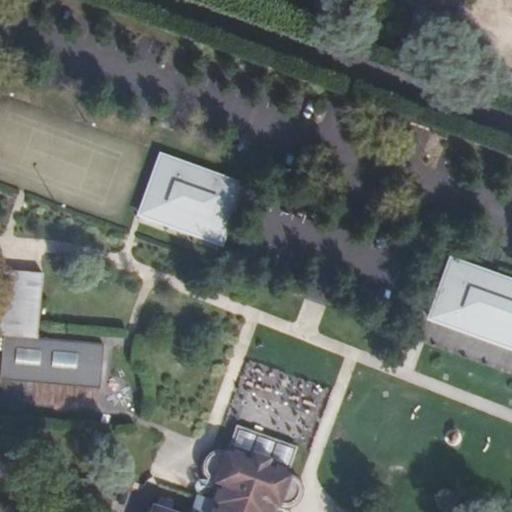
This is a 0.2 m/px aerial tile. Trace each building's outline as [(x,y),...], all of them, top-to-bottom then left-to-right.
[(403,0),(424,14),(432,0),(403,0)] [(243,182),(159,153),(138,215),(221,243),(243,182)] [(511,279),(447,256),(424,319),(511,350),(511,279)] [(1,389),(100,397),(104,352),(38,347),(42,283),(0,279),(0,344),(4,345),(1,389)] [(275,511),(276,511),(278,511),(279,510),(285,511),(291,511),(295,510),(299,506),(302,502),(303,497),(303,492),(301,487),(298,483),(289,480),(298,454),(238,434),(229,460),(222,458),(218,458),(213,459),(209,463),(206,467),(205,473),(206,478),(209,483),(213,486),(215,487),(220,489),(219,492),(221,493),(215,509),(201,504),(198,511),(275,511)]
